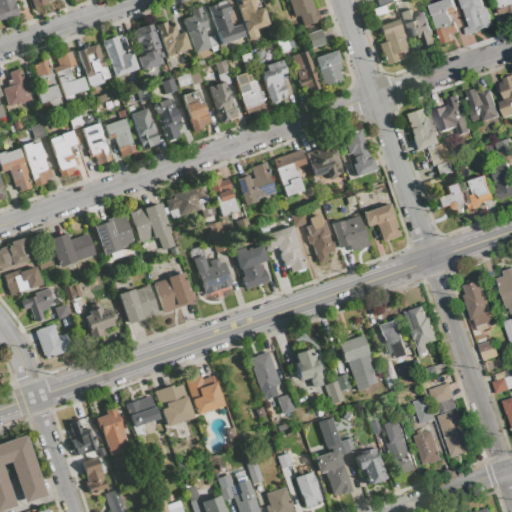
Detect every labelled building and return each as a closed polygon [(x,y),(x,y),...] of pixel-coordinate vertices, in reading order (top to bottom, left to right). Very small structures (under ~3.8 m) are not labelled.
[(0,0),(14,0),(15,2),(14,3),(17,14),(0,19),(0,0)] [(45,0),(47,3),(33,8),(30,0),(45,0)] [(241,0),(253,0),(256,9),(262,7),(268,24),(245,31),(236,5),(239,4),(239,1),(241,0)] [(317,19),(317,21),(302,26),(298,15),(293,16),(287,0),(310,0),(313,8),(315,7),(319,18),(317,19)] [(428,6),(446,0),(453,0),(457,9),(447,13),(448,15),(450,14),(452,19),(451,19),(451,22),(455,20),(459,32),(451,35),(453,41),(441,45),(428,6)] [(490,26),(490,27),(489,28),(488,28),(487,29),(486,29),(485,28),(479,30),(480,32),(467,36),(464,29),(469,27),(460,0),(481,0),(484,9),(487,8),(493,25),(490,26)] [(499,15),(498,11),(499,10),(495,0),(511,0),(511,16),(506,19),(505,15),(499,15)] [(220,44),(207,6),(221,1),(222,3),(228,1),(231,11),(225,13),(230,27),(239,24),(243,36),(220,44)] [(384,3),(391,1),(394,9),(387,12),(384,3)] [(387,12),(373,17),(370,8),(377,6),(384,3),(387,12)] [(190,16),(188,11),(200,7),(207,27),(202,28),(209,48),(194,53),(182,19),(190,16)] [(426,12),(438,47),(427,51),(422,37),(418,38),(417,36),(410,39),(406,27),(402,28),(397,13),(409,9),(412,16),(426,12)] [(377,26),(397,19),(409,56),(384,65),(376,43),(382,41),(377,26)] [(177,33),(183,31),(189,49),(165,57),(154,25),(165,21),(166,25),(173,22),(177,33)] [(135,31),(134,30),(140,28),(140,27),(150,23),(159,47),(156,48),(158,53),(156,54),(159,63),(140,70),(136,57),(143,55),(138,41),(135,42),(131,32),(135,31)] [(305,34),(319,29),(324,43),(310,48),(305,34)] [(213,35),(218,49),(212,52),(206,37),(213,35)] [(101,41),(115,36),(120,49),(122,49),(124,54),(130,52),(136,69),(114,77),(101,41)] [(76,51),(96,44),(109,80),(89,87),(76,51)] [(252,52),(262,48),(265,56),(255,60),(252,52)] [(298,86),(296,79),(298,78),(290,55),(305,50),(318,88),(310,91),(308,87),(304,88),(303,84),(298,86)] [(338,69),(341,80),(323,86),(313,57),(335,50),(339,61),(338,62),(340,68),(338,69)] [(57,66),(54,57),(69,51),(74,66),(68,68),(72,80),(81,77),(85,90),(63,98),(52,68),(57,66)] [(239,55),(249,52),(252,62),(243,65),(239,55)] [(38,103),(34,91),(39,89),(31,64),(46,59),(59,96),(38,103)] [(202,59),(204,66),(199,68),(196,61),(202,59)] [(285,96),(280,98),(280,99),(278,100),(278,102),(272,104),(272,102),(270,103),(259,73),(266,70),(264,65),(280,59),(285,73),(279,75),(286,94),(284,95),(285,96)] [(227,71),(217,74),(213,64),(223,60),(227,71)] [(7,107),(1,89),(12,85),(7,72),(18,69),(22,81),(24,81),(30,100),(7,107)] [(187,72),(197,69),(202,81),(191,85),(190,83),(187,72)] [(174,77),(187,72),(190,83),(178,87),(174,77)] [(247,74),(250,81),(253,80),(263,107),(245,113),(232,76),(243,73),(244,76),(247,74)] [(511,116),(504,119),(499,103),(504,101),(499,85),(503,84),(502,80),(511,76),(511,116)] [(159,82),(171,78),(175,90),(163,94),(159,82)] [(222,88),(224,87),(229,103),(231,102),(236,116),(219,121),(207,87),(220,83),(222,88)] [(135,91),(143,88),(147,99),(139,102),(135,91)] [(499,117),(483,122),(482,119),(473,122),(470,114),(473,113),(466,92),(477,89),(478,94),(481,93),(482,94),(491,91),(499,117)] [(204,112),(206,111),(209,121),(207,122),(201,124),(203,128),(192,131),(189,124),(190,124),(180,96),(196,90),(204,112)] [(93,97),(104,93),(106,100),(96,104),(93,97)] [(458,95),(470,132),(460,135),(458,127),(442,132),(439,123),(437,123),(433,111),(449,106),(447,99),(458,95)] [(154,109),(158,108),(156,102),(166,99),(168,104),(170,103),(172,108),(174,108),(178,119),(176,120),(178,126),(172,128),(175,137),(165,140),(154,109)] [(36,111),(46,108),(50,121),(41,125),(36,111)] [(157,143),(140,149),(128,114),(145,108),(150,124),(151,124),(153,130),(153,132),(155,132),(158,143),(157,143)] [(414,150),(410,136),(411,136),(404,113),(421,108),(423,113),(426,112),(430,125),(431,124),(433,130),(431,130),(435,143),(414,150)] [(67,117),(77,113),(81,124),(71,128),(67,117)] [(17,117),(21,128),(15,131),(11,119),(17,117)] [(121,150),(118,151),(112,133),(106,135),(103,125),(123,118),(131,144),(132,143),(135,151),(122,155),(121,150)] [(28,126),(40,123),(44,135),(33,139),(28,126)] [(109,161),(96,165),(93,156),(88,158),(86,150),(88,150),(80,128),(96,123),(109,161)] [(354,174),(352,174),(348,162),(353,161),(351,153),(347,154),(343,141),(350,139),(347,133),(359,129),(369,157),(372,156),(376,167),(372,168),(373,170),(354,176),(354,174)] [(58,135),(58,134),(69,130),(74,144),(66,147),(68,152),(69,151),(71,158),(75,157),(77,165),(73,166),(72,166),(74,173),(60,178),(57,170),(59,169),(57,163),(55,164),(52,156),(53,155),(47,139),(58,135)] [(497,143),(510,138),(511,143),(511,154),(502,159),(497,143)] [(44,165),(46,165),(51,177),(43,179),(44,183),(34,187),(20,145),(28,142),(29,144),(36,142),(44,165)] [(425,148),(443,142),(449,160),(446,160),(434,164),(431,165),(425,148)] [(323,146),(329,144),(331,150),(335,148),(341,167),(333,170),(335,175),(334,177),(333,178),(332,179),(330,179),(328,179),(327,178),(325,172),(313,176),(305,153),(312,151),(312,153),(316,151),(317,154),(325,152),(323,146)] [(0,172),(8,169),(14,186),(17,185),(19,191),(30,187),(24,172),(26,172),(18,148),(3,153),(3,151),(0,152),(0,172)] [(293,172),(295,172),(301,191),(284,196),(271,159),(299,149),(304,164),(292,168),(293,172)] [(434,164),(446,160),(450,172),(438,176),(434,164)] [(244,175),(242,170),(264,163),(274,192),(254,199),(255,201),(243,205),(235,179),(244,175)] [(491,170),(508,163),(511,173),(511,196),(499,201),(495,190),(498,189),(491,170)] [(434,164),(438,176),(438,178),(421,183),(416,170),(431,165),(434,164)] [(460,185),(485,177),(492,200),(479,204),(480,207),(469,211),(460,185)] [(219,217),(207,182),(218,178),(219,180),(226,178),(230,188),(228,189),(235,211),(219,217)] [(171,194),(202,183),(208,201),(177,211),(176,208),(168,211),(164,200),(172,198),(171,194)] [(454,183),(457,191),(458,191),(459,196),(458,196),(464,212),(455,216),(453,209),(451,210),(449,210),(447,209),(446,208),(445,207),(444,205),(435,208),(431,198),(446,193),(443,186),(454,183)] [(156,236),(138,242),(128,212),(158,202),(173,246),(160,250),(156,236)] [(375,223),(367,226),(362,212),(388,203),(399,236),(381,242),(375,223)] [(288,216),(303,211),(306,222),(292,227),(288,216)] [(119,248),(120,249),(102,255),(92,226),(96,225),(96,222),(122,213),(133,244),(119,248)] [(320,221),(322,220),(329,241),(331,241),(334,250),(325,253),(327,260),(317,263),(311,246),(311,244),(308,245),(305,236),(308,235),(305,226),(309,225),(306,218),(318,214),(320,221)] [(348,244),(338,247),(330,224),(357,215),(368,246),(350,252),(348,244)] [(168,223),(181,219),(184,225),(170,230),(168,223)] [(205,225),(218,221),(227,248),(214,252),(205,225)] [(284,266),(282,260),(280,261),(278,253),(279,252),(278,249),(276,249),(275,246),(269,248),(270,250),(266,251),(263,245),(266,244),(263,234),(290,225),(304,267),(290,272),(287,265),(284,266)] [(48,239),(64,233),(67,240),(86,233),(93,254),(57,266),(48,239)] [(7,246),(9,245),(8,242),(24,236),(31,258),(0,268),(0,247),(5,246),(6,247),(7,246)] [(256,263),(257,265),(260,263),(266,281),(244,288),(240,277),(242,276),(240,269),(239,269),(232,250),(242,247),(243,250),(246,250),(245,248),(249,247),(249,248),(260,245),(265,260),(256,263)] [(175,247),(177,253),(165,257),(163,251),(175,247)] [(48,254),(52,265),(38,270),(35,258),(48,254)] [(209,266),(207,261),(217,258),(218,262),(222,261),(230,285),(203,294),(191,258),(202,255),(206,266),(209,266)] [(27,287),(23,290),(24,292),(12,296),(11,294),(9,295),(2,275),(18,269),(19,271),(34,266),(40,283),(40,285),(28,289),(27,287)] [(504,277),(502,272),(511,268),(511,314),(511,315),(509,309),(507,309),(496,279),(504,277)] [(190,300),(190,302),(162,312),(152,283),(165,278),(165,277),(182,271),(191,299),(190,300)] [(463,286),(467,285),(467,286),(478,282),(477,281),(480,280),(491,312),(494,311),(498,322),(488,326),(488,324),(477,328),(474,319),(472,320),(464,296),(466,296),(463,286)] [(62,287),(75,283),(80,296),(66,301),(62,287)] [(116,294),(132,288),(132,290),(147,285),(156,312),(141,317),(142,318),(126,324),(116,294)] [(32,293),(46,288),(46,289),(48,288),(50,294),(48,294),(51,304),(46,305),(46,308),(40,310),(43,318),(33,321),(28,307),(22,309),(19,300),(33,296),(32,293)] [(53,308),(66,303),(70,315),(57,319),(53,308)] [(425,345),(428,354),(420,357),(412,331),(410,332),(404,314),(409,312),(409,311),(423,306),(426,318),(429,317),(437,340),(425,345)] [(87,311),(98,307),(99,310),(106,308),(106,311),(112,309),(115,318),(110,320),(111,324),(97,329),(99,335),(90,338),(88,332),(87,333),(81,317),(88,314),(87,311)] [(394,319),(406,356),(397,359),(395,352),(388,354),(382,335),(380,336),(376,326),(379,325),(378,324),(394,319)] [(511,319),(511,348),(503,323),(511,319)] [(33,331),(36,330),(35,329),(51,323),(55,335),(61,333),(67,351),(43,359),(33,331)] [(346,361),(343,362),(336,343),(360,335),(373,374),(353,381),(346,361)] [(493,350),(496,349),(498,356),(483,361),(478,346),(490,341),(493,350)] [(293,353),(309,348),(319,378),(309,382),(308,377),(301,379),(298,380),(293,363),(296,362),(293,353)] [(248,358),(267,351),(278,383),(273,385),(276,394),(262,399),(248,358)] [(447,362),(450,371),(433,376),(430,368),(447,362)] [(503,372),(511,368),(511,376),(505,379),(505,378),(503,372)] [(325,383),(335,380),(334,377),(345,373),(350,387),(338,390),(342,401),(332,404),(329,396),(327,397),(323,385),(326,385),(325,383)] [(203,386),(214,382),(222,405),(195,414),(183,381),(199,376),(203,386)] [(492,382),(505,378),(505,379),(509,390),(496,395),(492,382)] [(449,383),(454,399),(433,406),(428,390),(449,383)] [(165,426),(153,391),(171,384),(172,387),(180,384),(191,417),(165,426)] [(275,398),(288,394),(293,410),(281,414),(275,398)] [(124,404),(150,395),(157,418),(131,427),(124,404)] [(412,403),(427,398),(434,421),(420,426),(412,403)] [(511,427),(511,425),(510,426),(502,402),(511,398),(511,427)] [(457,410),(458,410),(472,451),(451,459),(437,417),(445,414),(441,404),(453,400),(457,410)] [(261,406),(264,415),(257,417),(254,409),(261,406)] [(109,455),(100,428),(98,429),(94,418),(105,415),(104,411),(115,407),(118,415),(119,415),(121,420),(119,420),(129,449),(109,455)] [(370,423),(369,419),(379,416),(381,420),(385,432),(374,436),(370,423)] [(316,422),(330,417),(338,442),(324,447),(316,422)] [(72,439),(67,424),(77,421),(81,434),(89,432),(90,436),(92,436),(93,440),(92,440),(94,449),(75,455),(70,440),(72,439)] [(385,425),(398,421),(405,441),(404,441),(408,454),(407,454),(413,470),(398,475),(392,459),(390,460),(384,440),(389,438),(385,425)] [(413,437),(431,431),(441,461),(423,467),(413,437)] [(0,443),(25,435),(45,495),(23,502),(10,461),(1,464),(15,505),(0,510),(0,443)] [(339,441),(350,437),(354,449),(343,453),(339,441)] [(379,448),(386,446),(388,452),(381,454),(379,448)] [(353,457),(376,449),(386,479),(369,485),(367,480),(364,481),(360,468),(357,469),(353,457)] [(312,457),(335,450),(339,462),(341,462),(350,490),(351,492),(340,496),(339,494),(332,496),(324,471),(317,473),(312,457)] [(275,456),(286,452),(290,465),(279,468),(275,456)] [(251,483),(244,463),(254,460),(261,480),(251,483)] [(81,468),(97,463),(106,488),(90,493),(88,494),(86,486),(85,486),(83,483),(86,482),(81,468)] [(316,488),(320,500),(315,502),(315,504),(303,508),(293,478),(310,472),(311,475),(313,475),(317,487),(316,488)] [(238,511),(233,497),(223,500),(215,478),(228,474),(232,484),(246,479),(256,511),(238,511)] [(191,511),(184,489),(194,485),(198,499),(196,499),(200,511),(191,511)] [(266,511),(264,506),(268,505),(264,493),(283,487),(292,511),(266,511)] [(109,511),(103,494),(116,490),(123,511),(109,511)] [(202,511),(199,502),(218,495),(222,507),(224,506),(225,511),(202,511)] [(167,511),(157,511),(154,500),(163,498),(165,505),(167,511)] [(167,511),(165,505),(178,500),(181,511),(167,511)]
